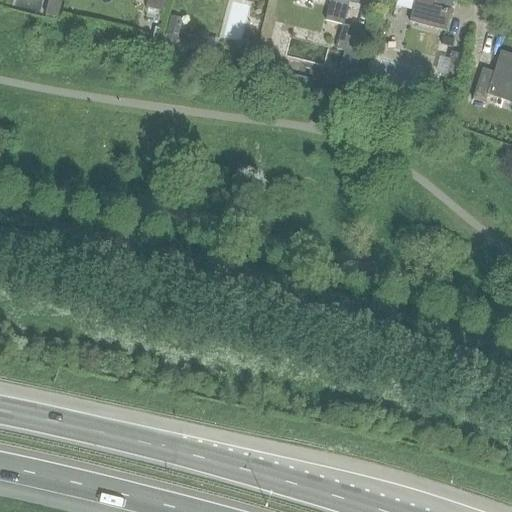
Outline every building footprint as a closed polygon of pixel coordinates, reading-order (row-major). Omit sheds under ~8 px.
[(165,0),(150,0),(145,20),(160,23),(165,0)] [(319,0),(330,2),(325,22),(342,26),(348,3),(358,6),(359,0),(319,0)] [(396,0),(414,4),(409,23),(445,32),(452,2),(443,0),(396,0)] [(47,10),(45,16),(58,20),(59,13),(47,10)] [(171,17),(166,37),(177,40),(182,20),(171,17)] [(360,56),(366,32),(351,28),(343,26),(337,50),(345,52),(337,82),(352,85),(359,56),(360,56)] [(482,70),(472,100),(484,104),(486,97),(511,104),(511,56),(500,52),(493,73),(482,70)] [(444,77),(456,80),(462,56),(450,53),(444,77)]
